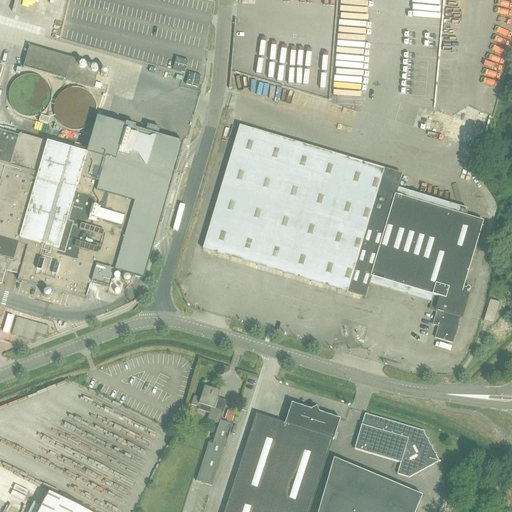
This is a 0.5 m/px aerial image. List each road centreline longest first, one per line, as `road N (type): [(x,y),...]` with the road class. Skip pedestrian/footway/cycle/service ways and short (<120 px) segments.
road 1 (tertiary): [(157,324),(361,379),(511,397)]
road 2 (unclassified): [(157,324),(218,87),(224,0)]
road 3 (unknown): [(275,354),(211,511)]
road 4 (tertiary): [(0,376),(157,324)]
